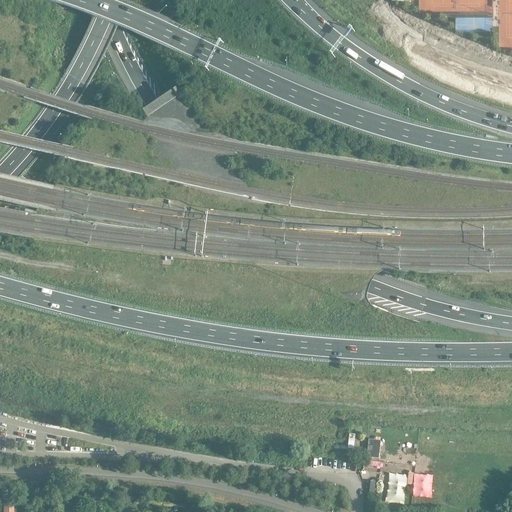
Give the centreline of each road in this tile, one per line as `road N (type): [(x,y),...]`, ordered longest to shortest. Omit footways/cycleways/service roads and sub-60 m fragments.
road 1 (motorway): [(41,297),(185,337),(289,355),(511,374)]
road 2 (motorway): [(41,297),(278,344),(511,351)]
road 3 (motorway): [(41,297),(186,322),(314,330),(511,317)]
road 4 (motorway): [(511,154),(402,133),(323,106),(86,0)]
road 5 (motorway): [(105,0),(133,70),(205,167),(277,230),(371,284)]
road 6 (unclassified): [(314,511),(150,477),(0,471)]
road 7 (motorway): [(511,133),(399,96),(336,57),(271,0)]
road 8 (motorway): [(511,102),(389,54),(308,0)]
road 9 (motorway): [(0,179),(74,78),(110,0)]
road 10 (motorway): [(511,74),(333,0)]
road 11 (motorway): [(371,284),(511,343)]
road 12 (motorway): [(371,284),(423,305),(511,324)]
